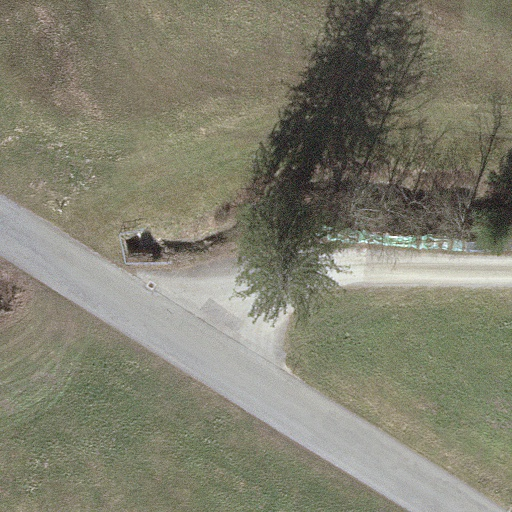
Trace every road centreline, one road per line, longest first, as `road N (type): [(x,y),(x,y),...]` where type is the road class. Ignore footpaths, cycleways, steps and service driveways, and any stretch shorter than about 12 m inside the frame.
road 1 (unclassified): [(0,217),(450,511)]
road 2 (track): [(199,353),(234,305),(321,273),(511,272)]
